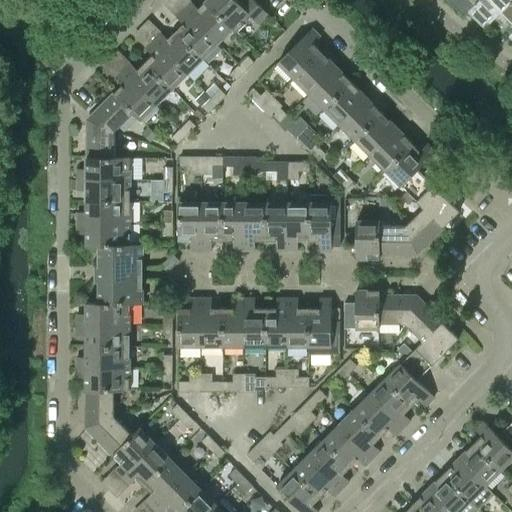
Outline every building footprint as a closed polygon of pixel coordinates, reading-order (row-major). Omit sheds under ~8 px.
[(207,0),(206,1),(236,32),(251,18),(258,24),(268,14),(253,0),(241,0),(239,3),(236,0),(207,0)] [(468,12),(479,0),(447,0),(463,16),(468,12)] [(511,23),(511,0),(479,0),(468,12),(484,29),(501,12),(511,23)] [(191,2),(184,10),(217,43),(232,29),(236,33),(236,32),(206,1),(198,9),(191,2)] [(202,59),(217,43),(184,10),(176,17),(183,24),(175,32),(202,59)] [(278,62),(294,78),(321,51),(313,44),(320,37),(312,29),(278,62)] [(187,74),(202,59),(175,32),(168,39),(161,33),(153,40),(187,74)] [(152,55),(145,62),(171,89),(187,74),(153,40),(146,48),(152,55)] [(294,78),(309,94),(336,67),(321,51),(294,78)] [(245,71),(254,62),(248,56),(239,65),(245,71)] [(156,104),(171,89),(145,62),(137,70),(130,63),(123,71),(156,104)] [(236,80),(245,71),(239,65),(230,74),(236,80)] [(309,94),(324,109),(351,82),(336,67),(309,94)] [(140,120),(156,104),(123,71),(115,78),(122,85),(114,93),(134,113),(133,113),(140,120)] [(324,109),(340,124),(366,97),(351,82),(324,109)] [(261,96),(253,88),(246,95),(254,103),(261,96)] [(211,98),(217,104),(226,96),(220,89),(211,98)] [(115,131),(133,113),(134,113),(114,93),(87,120),(115,131)] [(340,124),(355,139),(382,113),(366,97),(340,124)] [(217,104),(211,98),(202,107),(208,113),(217,104)] [(280,123),(287,116),(279,108),(272,115),(280,123)] [(355,139),(370,155),(397,128),(382,113),(355,139)] [(295,124),(287,116),(280,123),(288,131),(295,124)] [(115,158),(115,157),(115,131),(87,120),(87,158),(115,158)] [(187,135),(195,127),(195,126),(189,120),(180,129),(187,135)] [(370,155),(385,170),(412,143),(397,128),(370,155)] [(187,135),(180,129),(171,137),(178,144),(187,135)] [(310,153),(317,146),(310,138),(303,145),(310,153)] [(385,170),(406,191),(423,175),(418,170),(435,153),(426,144),(420,151),(412,143),(385,170)] [(310,153),(316,158),(318,161),(325,154),(317,146),(310,153)] [(130,180),(130,158),(130,157),(115,157),(115,158),(87,158),(87,169),(77,169),(77,180),(130,180)] [(191,157),(179,157),(179,167),(191,167),(191,157)] [(223,167),(223,157),(212,157),(212,167),(223,167)] [(234,167),(234,157),(223,157),(223,167),(234,167)] [(266,172),(266,162),(255,162),(255,172),(266,172)] [(277,172),(277,162),(266,162),(266,172),(277,172)] [(298,172),(309,172),(309,162),(298,162),(298,172)] [(164,167),(164,180),(172,180),(172,167),(164,167)] [(341,184),(348,177),(340,169),(333,176),(341,184)] [(406,191),(416,201),(423,208),(424,208),(442,228),(459,211),(423,175),(406,191)] [(341,184),(346,189),(349,192),(356,185),(348,177),(341,184)] [(130,180),(77,180),(77,190),(87,191),(87,201),(130,202),(130,180)] [(173,180),(172,180),(164,180),(164,192),(173,192),(173,180)] [(340,250),(340,216),(340,194),(309,194),(309,203),(309,241),(320,241),(320,250),(340,250)] [(77,212),(77,223),(130,223),(130,202),(87,201),(87,212),(77,212)] [(201,250),(201,203),(178,203),(178,240),(190,240),(190,250),(201,250)] [(222,203),(201,203),(201,250),(212,250),(212,240),(222,241),(222,203)] [(222,203),(222,241),(233,241),(233,250),(244,250),(244,203),(222,203)] [(266,203),(244,203),(244,250),(255,250),(255,241),(266,241),(266,203)] [(287,203),(266,203),(266,241),(276,241),(276,250),(287,250),(287,203)] [(309,203),(287,203),(287,250),(298,250),(298,241),(309,241),(309,203)] [(424,208),(423,208),(405,226),(416,254),(442,228),(424,208)] [(163,223),(172,223),(172,211),(163,211),(163,223)] [(356,259),(378,259),(379,221),(356,221),(356,259)] [(379,254),(416,254),(405,226),(380,226),(380,221),(379,221),(378,259),(379,259),(379,254)] [(99,246),(142,245),(142,244),(130,244),(130,223),(77,223),(77,234),(86,234),(86,246),(99,246)] [(172,236),(172,223),(163,223),(163,236),(172,236)] [(119,268),(142,268),(142,245),(99,246),(99,266),(96,266),(96,278),(96,280),(119,280),(119,278),(119,268)] [(163,264),(170,270),(179,261),(172,254),(163,264)] [(96,282),(99,282),(99,302),(99,303),(130,303),(142,303),(143,280),(143,278),(142,268),(119,268),(119,278),(119,280),(96,280),(96,282)] [(163,285),(172,294),(178,288),(170,279),(163,285)] [(356,328),(378,328),(378,291),(356,291),(356,328)] [(379,324),(405,324),(416,296),(379,296),(379,291),(378,291),(378,328),(379,328),(379,324)] [(405,324),(422,341),(423,342),(443,322),(416,296),(405,324)] [(200,346),(201,298),(190,298),(190,308),(178,308),(178,346),(200,346)] [(200,346),(222,346),(222,308),(211,308),(211,298),(201,298),(200,346)] [(222,308),(222,346),(244,346),(244,299),(233,299),(233,308),(222,308)] [(254,299),(244,299),(244,346),(265,346),(265,308),(254,308),(254,299)] [(276,308),(265,308),(265,346),(287,346),(287,299),(276,299),(276,308)] [(298,299),(287,299),(287,346),(308,346),(308,308),(298,308),(298,299)] [(340,308),(331,308),(331,299),(319,299),(319,308),(308,308),(308,346),(309,346),(309,354),(340,354),(339,334),(340,308)] [(130,303),(99,303),(99,302),(86,302),(86,314),(77,314),(77,325),(130,325),(130,303)] [(163,325),(172,325),(172,312),(163,312),(163,325)] [(416,349),(406,358),(422,375),(459,339),(443,322),(423,342),(422,341),(415,348),(416,349)] [(86,336),(86,346),(129,346),(130,325),(77,325),(77,335),(86,336)] [(172,325),(163,325),(163,337),(172,337),(172,325)] [(77,357),(77,368),(129,368),(129,346),(86,346),(86,357),(77,357)] [(163,368),(172,368),(172,355),(163,355),(163,368)] [(434,397),(419,382),(417,380),(422,375),(406,358),(385,379),(411,406),(419,398),(426,405),(434,397)] [(341,367),(349,374),(356,366),(349,359),(341,367)] [(349,374),(341,367),(334,375),(341,382),(349,374)] [(114,390),(129,390),(129,368),(77,368),(77,379),(86,379),(86,390),(114,390)] [(163,380),(172,380),(172,368),(163,368),(163,380)] [(265,387),(265,377),(254,377),(254,387),(265,387)] [(276,377),(265,377),(265,387),(276,387),(276,377)] [(309,377),(297,377),(297,387),(308,387),(309,377)] [(403,414),(411,406),(385,379),(369,395),(403,428),(410,421),(403,414)] [(179,392),(190,392),(190,382),(179,382),(179,392)] [(222,392),(222,382),(211,382),(211,392),(222,392)] [(233,382),(222,382),(222,392),(233,392),(233,382)] [(311,397),(318,404),(326,396),(319,389),(311,397)] [(86,428),(114,416),(114,390),(86,390),(86,428)] [(395,436),(403,428),(369,395),(354,410),(380,437),(388,429),(395,436)] [(311,397),(303,405),(310,412),(318,404),(311,397)] [(179,420),(186,413),(177,404),(171,411),(179,420)] [(373,444),(380,437),(354,410),(339,425),(372,459),(380,451),(373,444)] [(195,422),(186,413),(179,420),(188,428),(195,422)] [(113,455),(133,436),(132,435),(114,416),(86,428),(113,455)] [(280,428),(287,435),(295,427),(288,420),(280,428)] [(511,458),(511,450),(498,436),(483,421),(474,429),(481,436),(473,443),(500,470),(511,458)] [(511,421),(502,432),(511,441),(511,421)] [(364,466),(372,459),(339,425),(323,440),(350,467),(358,459),(364,466)] [(122,477),(155,444),(139,428),(132,435),(133,436),(113,455),(121,463),(114,470),(122,477)] [(279,443),(287,435),(280,428),(272,436),(279,443)] [(210,450),(216,444),(207,435),(201,441),(210,450)] [(342,475),(350,467),(323,440),(308,455),(341,489),(349,482),(342,475)] [(500,470),(473,443),(458,458),(485,485),(500,470)] [(170,459),(155,444),(122,477),(129,485),(136,478),(144,486),(170,459)] [(225,453),(216,444),(210,450),(219,459),(225,453)] [(246,455),(253,462),(261,454),(254,447),(246,455)] [(334,497),(341,489),(308,455),(293,471),(319,497),(327,490),(334,497)] [(485,485),(458,458),(443,474),(470,501),(485,485)] [(185,475),(170,459),(144,486),(151,494),(144,500),(152,508),(185,475)] [(244,478),(235,469),(229,475),(237,484),(244,478)] [(312,505),(319,497),(293,471),(277,487),(301,511),(318,511),(312,505)] [(458,511),(470,501),(443,474),(427,489),(450,511),(458,511)] [(178,511),(201,490),(185,475),(152,508),(155,511),(163,511),(166,509),(169,511),(178,511)] [(246,493),(253,486),(244,478),(237,484),(246,493)] [(450,511),(427,489),(412,504),(420,511),(450,511)] [(208,511),(216,505),(201,490),(178,511),(208,511)] [(230,511),(220,501),(216,505),(208,511),(230,511)]
